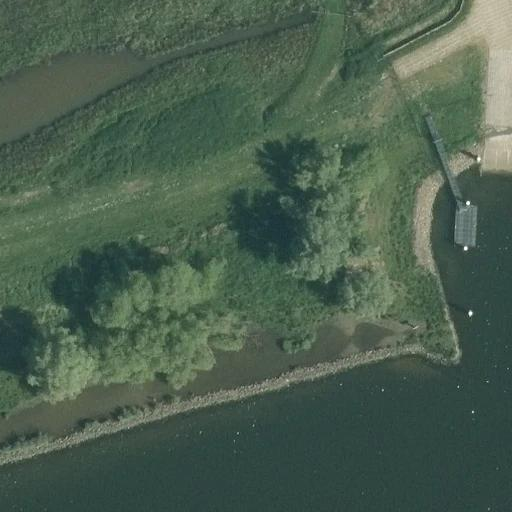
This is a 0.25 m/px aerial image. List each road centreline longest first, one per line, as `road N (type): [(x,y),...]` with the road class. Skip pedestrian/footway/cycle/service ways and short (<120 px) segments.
road 1 (track): [(336,0),(334,39),(282,130),(0,225)]
road 2 (track): [(282,130),(408,82),(476,45),(492,0)]
